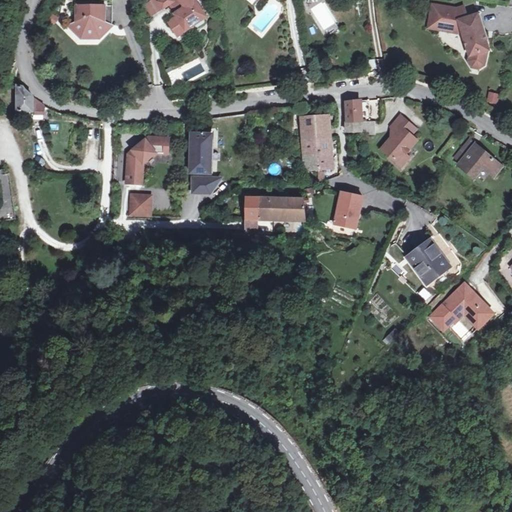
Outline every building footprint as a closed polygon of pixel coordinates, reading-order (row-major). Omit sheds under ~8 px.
[(151,14),(162,7),(157,0),(146,0),(143,2),(151,14)] [(209,13),(200,0),(170,0),(168,2),(176,15),(179,19),(171,24),(176,35),(193,24),(197,26),(203,22),(203,17),(209,13)] [(112,17),(112,4),(112,3),(75,2),(75,12),(77,12),(77,18),(68,23),(81,36),(85,32),(94,32),(99,37),(107,28),(104,25),(112,17)] [(179,19),(176,15),(168,20),(171,24),(179,19)] [(460,33),(462,33),(470,58),(469,63),(472,68),(480,70),(485,66),(487,57),(486,53),(489,52),(484,34),(486,33),(481,15),(457,22),(460,33)] [(112,22),(112,17),(104,25),(107,28),(112,22)] [(18,112),(25,112),(46,113),(46,105),(39,101),(33,97),(29,94),(26,90),(23,87),(18,88),(18,112)] [(488,93),(487,103),(498,105),(499,94),(488,93)] [(347,113),(346,121),(361,121),(362,100),(347,102),(347,113)] [(301,139),(330,138),(328,117),(299,118),(301,139)] [(402,142),(413,130),(402,119),(391,128),(396,134),(387,143),(402,142)] [(361,121),(346,121),(346,132),(361,132),(361,121)] [(395,165),(402,158),(417,144),(413,138),(417,134),(413,130),(402,142),(387,143),(386,143),(381,148),(395,165)] [(210,175),(213,133),(192,135),(190,174),(210,175)] [(129,155),(127,184),(142,185),(143,164),(156,154),(168,155),(169,139),(149,138),(129,155)] [(333,170),(330,138),(301,139),(302,155),(315,156),(317,170),(333,170)] [(466,179),(469,174),(474,179),(482,172),(494,183),(502,175),(478,151),(457,170),(466,179)] [(315,156),(302,155),(304,170),(317,170),(315,156)] [(402,158),(395,165),(400,170),(407,164),(402,158)] [(0,220),(16,218),(10,173),(3,173),(2,169),(0,169),(0,220)] [(193,179),(192,194),(210,195),(220,180),(193,179)] [(357,225),(363,196),(343,192),(338,222),(357,225)] [(127,198),(127,213),(147,214),(147,199),(127,198)] [(258,199),(245,199),(245,222),(257,222),(258,222),(258,199)] [(280,199),(258,199),(258,222),(280,222),(280,199)] [(305,200),(280,199),(280,222),(307,222),(305,200)] [(257,222),(245,222),(245,233),(245,238),(257,238),(257,222)] [(429,280),(449,265),(429,238),(408,254),(429,280)] [(463,287),(430,318),(443,332),(465,310),(471,317),(469,318),(478,328),(492,315),(473,294),(471,296),(463,287)] [(427,302),(432,296),(424,289),(418,294),(427,302)]
